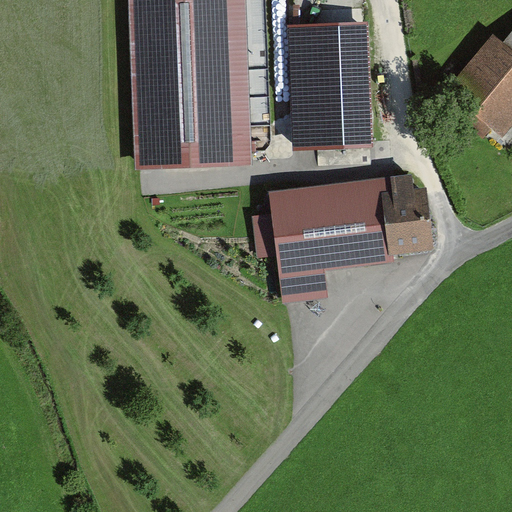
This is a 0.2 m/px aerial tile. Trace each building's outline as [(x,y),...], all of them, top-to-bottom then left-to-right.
[(246,0),(129,0),(136,172),(253,168),(246,0)] [(273,0),(277,69),(290,69),(286,0),(273,0)] [(369,32),(312,34),(312,35),(315,110),(296,111),(293,111),(294,155),(318,155),(318,152),(374,150),(369,32)] [(315,110),(312,35),(293,36),(296,111),(315,110)] [(511,38),(509,42),(500,35),(458,85),(469,94),(454,111),(486,138),(498,124),(509,133),(511,128),(511,38)] [(415,191),(413,179),(270,195),(273,219),(254,221),(258,263),(278,261),(283,306),(329,301),(328,294),(327,277),(326,272),(395,264),(394,257),(435,252),(428,190),(415,191)]
